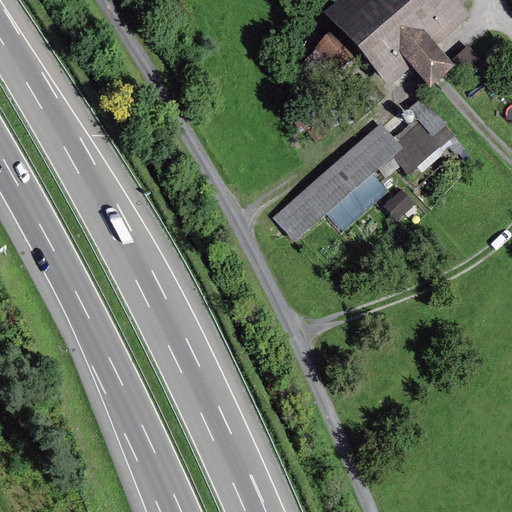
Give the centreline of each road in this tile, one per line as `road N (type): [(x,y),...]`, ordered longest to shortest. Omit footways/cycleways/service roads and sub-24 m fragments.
road 1 (track): [(372,511),(245,223),(103,0)]
road 2 (motorway): [(246,511),(129,266),(0,38)]
road 3 (motorway): [(0,156),(180,511)]
road 4 (track): [(302,340),(483,262),(511,238)]
